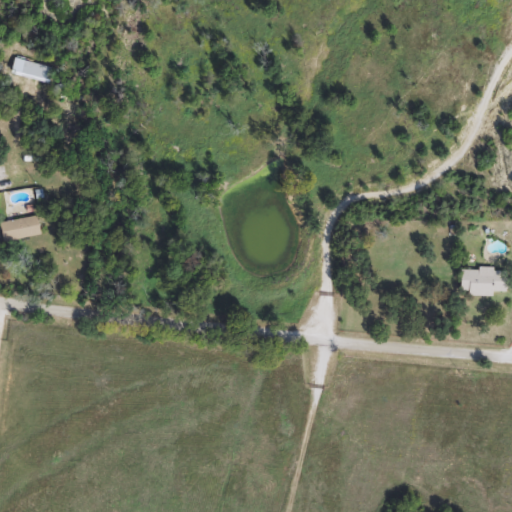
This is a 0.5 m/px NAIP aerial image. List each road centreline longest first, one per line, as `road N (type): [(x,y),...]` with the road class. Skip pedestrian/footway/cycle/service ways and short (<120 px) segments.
road 1 (residential): [(511,356),(0,301)]
road 2 (residential): [(319,339),(313,264),(485,112),(507,30),(504,0)]
